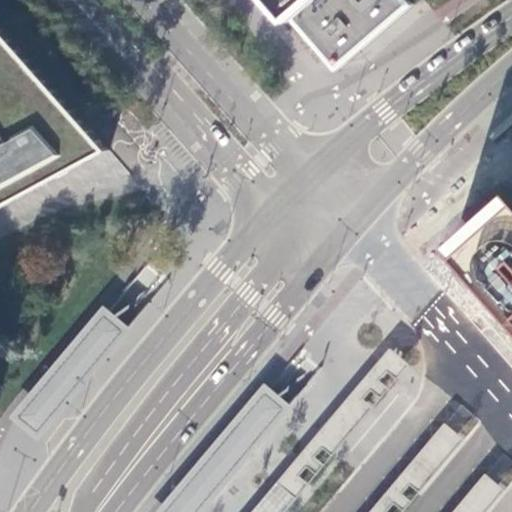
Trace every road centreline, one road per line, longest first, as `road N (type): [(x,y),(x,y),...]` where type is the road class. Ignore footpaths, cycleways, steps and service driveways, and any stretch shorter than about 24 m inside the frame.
road 1 (primary): [(270,209),(29,511)]
road 2 (primary): [(117,511),(359,222)]
road 3 (primary): [(84,511),(105,471),(308,214)]
road 4 (tertiary): [(78,0),(270,209)]
road 5 (primary): [(511,18),(307,169)]
road 6 (residential): [(511,405),(359,222)]
road 7 (tertiary): [(307,169),(148,0)]
road 8 (primary): [(359,222),(511,72)]
